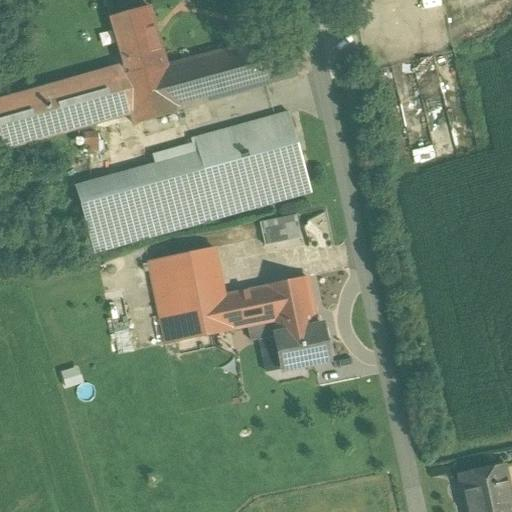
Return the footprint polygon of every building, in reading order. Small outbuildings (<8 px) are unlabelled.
[(107,19),(120,68),(166,55),(152,6),(107,19)] [(169,66),(166,55),(120,68),(0,99),(0,146),(1,151),(134,118),(135,128),(269,90),(256,43),(169,66)] [(309,193),(287,113),(192,139),(193,144),(151,155),(155,166),(79,188),(96,253),(216,219),(309,193)] [(295,216),(259,223),(264,247),(300,240),(295,216)] [(273,322),(314,314),(306,278),(266,286),(223,296),(213,249),(147,263),(165,346),(273,322)] [(314,314),(273,322),(283,371),(328,361),(321,326),(317,326),(314,314)] [(511,511),(502,468),(460,477),(467,511),(511,511)]
